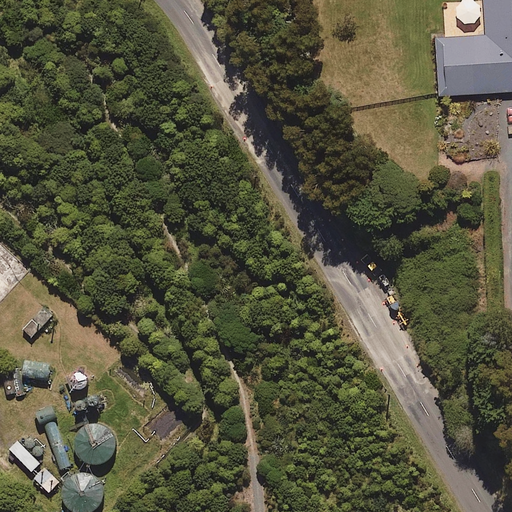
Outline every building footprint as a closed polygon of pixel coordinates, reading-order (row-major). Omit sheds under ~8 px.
[(511,0),(484,0),(486,36),(437,38),(440,96),(511,91),(511,0)] [(53,317),(45,308),(24,328),(31,337),(53,317)] [(76,436),(74,447),(76,454),(80,460),(85,464),(96,467),(103,465),(112,458),(115,452),(116,445),(114,438),(110,431),(105,427),(94,425),(87,426),(81,430),(76,436)] [(40,464),(18,442),(10,450),(32,472),(40,464)] [(59,482),(44,469),(35,479),(50,493),(59,482)] [(64,488),(63,499),(68,509),(72,511),(95,511),(101,507),(104,501),(105,493),(102,483),(97,477),(90,474),(83,473),(75,475),(67,482),(64,488)]
